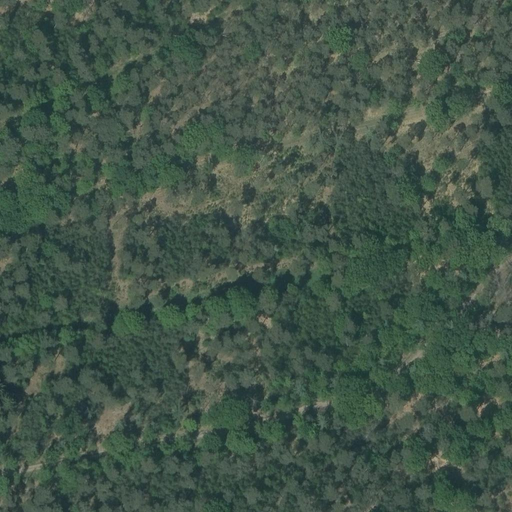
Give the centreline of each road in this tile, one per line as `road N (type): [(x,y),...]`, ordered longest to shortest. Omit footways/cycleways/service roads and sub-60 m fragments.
road 1 (track): [(0,476),(382,395),(511,261)]
road 2 (track): [(382,395),(511,364)]
